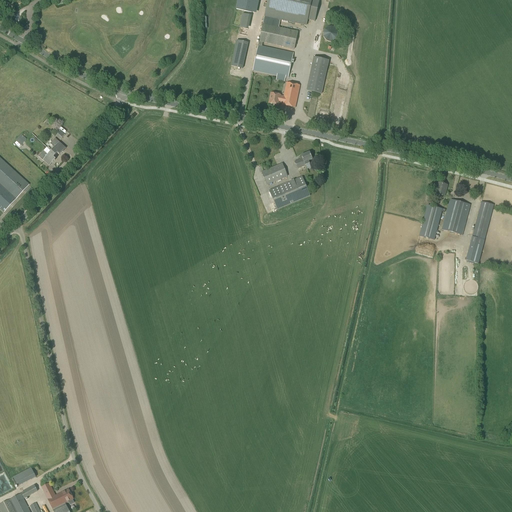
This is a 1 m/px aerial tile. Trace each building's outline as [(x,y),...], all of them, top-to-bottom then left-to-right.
[(238,0),(236,9),(252,13),(254,0),(238,0)] [(268,0),(253,71),(288,79),(293,53),(262,46),(263,42),(294,49),(298,32),(279,28),(280,21),(306,26),(308,20),(315,22),(319,0),(268,0)] [(329,42),(333,42),(336,39),(338,35),(338,32),(335,28),(332,27),(328,27),(324,30),(323,33),(323,37),(326,41),(329,42)] [(314,57),(306,91),(321,94),(328,61),(314,57)] [(295,108),(300,86),(287,83),(284,97),(280,96),(280,95),(271,93),(269,104),(278,106),(279,103),(282,104),(282,105),(295,108)] [(21,146),(26,140),(21,134),(15,141),(21,146)] [(51,151),(56,155),(55,154),(57,152),(60,155),(64,150),(59,146),(61,143),(55,138),(53,141),(56,143),(53,146),(55,147),(51,151)] [(56,155),(51,151),(48,155),(46,153),(44,156),(41,154),(39,156),(44,161),(47,159),(52,164),(56,159),(53,157),(55,155),(56,155)] [(308,161),(312,160),(309,153),(299,157),(300,160),(295,162),(297,169),(310,164),(308,161)] [(0,208),(4,213),(24,191),(29,185),(0,158),(0,208)] [(266,186),(272,183),(287,177),(282,163),(261,172),(266,186)] [(277,210),(310,196),(302,177),(269,191),(277,210)] [(445,197),(447,189),(446,188),(447,185),(438,183),(437,188),(438,188),(436,194),(445,197)] [(462,236),(470,205),(450,199),(441,230),(462,236)] [(478,264),(483,246),(494,205),(481,202),(470,242),(465,261),(478,264)] [(434,241),(443,210),(427,205),(419,237),(434,241)] [(18,487),(36,478),(31,468),(13,478),(18,487)] [(42,487),(54,511),(69,511),(65,504),(74,499),(69,490),(55,496),(49,484),(42,487)] [(24,499),(38,492),(34,486),(21,493),(24,499)] [(0,509),(1,511),(30,511),(21,494),(0,504),(0,509)] [(31,506),(34,511),(39,511),(35,503),(31,506)]
